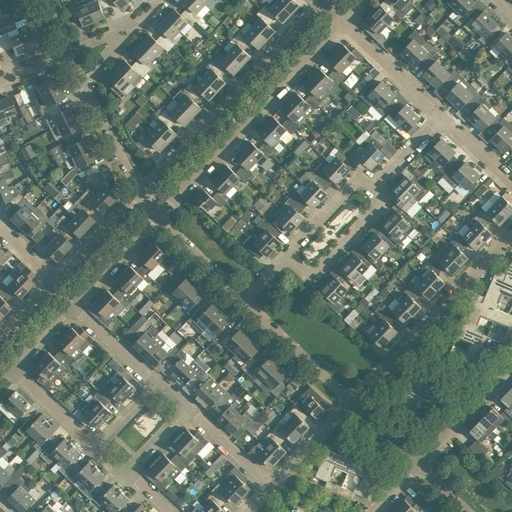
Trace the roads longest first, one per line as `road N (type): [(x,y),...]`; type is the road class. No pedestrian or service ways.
road 1 (residential): [(159,215),(347,27)]
road 2 (residential): [(320,0),(139,192)]
road 3 (residential): [(351,401),(511,235)]
road 4 (residential): [(98,449),(10,368),(72,304)]
road 5 (residential): [(285,255),(310,280),(381,202),(369,190)]
road 6 (residential): [(351,401),(243,298)]
road 7 (residential): [(418,465),(511,367)]
road 8 (residential): [(441,118),(347,27)]
road 9 (residential): [(139,192),(81,79)]
road 10 (residential): [(72,304),(159,215)]
road 11 (residential): [(139,192),(54,282)]
road 12 (residential): [(285,255),(358,179),(369,190)]
